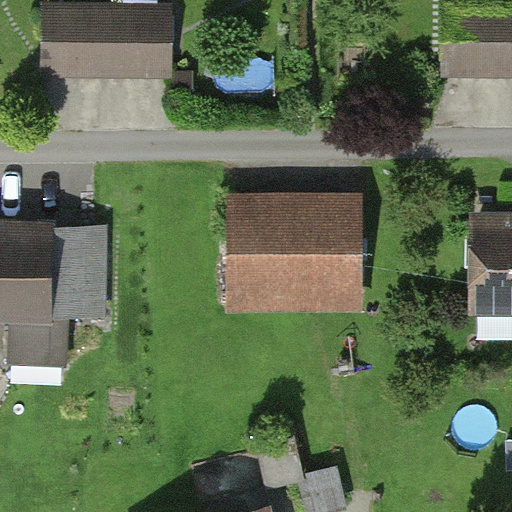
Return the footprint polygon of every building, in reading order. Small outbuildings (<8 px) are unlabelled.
[(168,10),(44,9),(43,80),(167,81),(168,10)] [(511,10),(447,9),(446,80),(511,81),(511,10)] [(358,195),(236,195),(236,315),(358,315),(358,195)] [(511,217),(475,218),(476,319),(511,318),(511,217)] [(117,232),(0,226),(0,320),(113,325),(117,232)]
